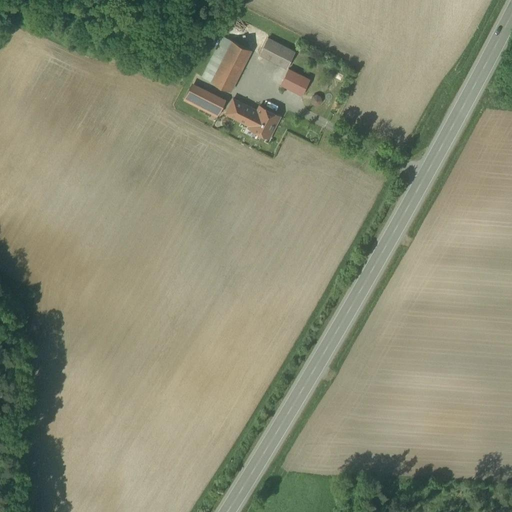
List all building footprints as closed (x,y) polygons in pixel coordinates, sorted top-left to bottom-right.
[(250,50),(223,36),(202,77),(230,91),(250,50)] [(294,52),(268,38),(260,54),(286,68),(294,52)] [(309,79),(288,69),(281,85),(301,95),(309,79)] [(225,100),(191,83),(183,99),(217,116),(225,100)] [(257,112),(233,100),(227,113),(246,123),(248,120),(257,124),(254,130),(268,137),(275,124),(274,124),(278,115),(260,106),(257,112)]
